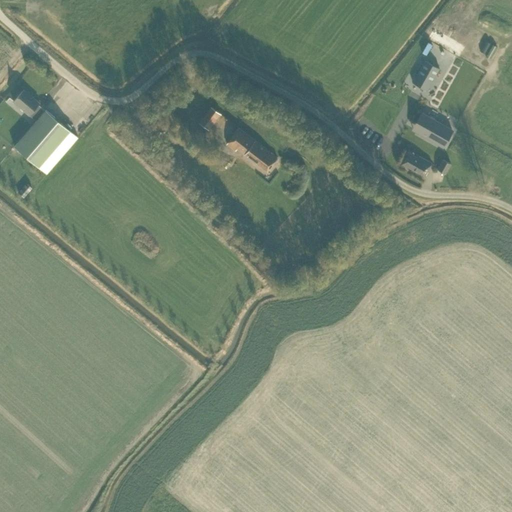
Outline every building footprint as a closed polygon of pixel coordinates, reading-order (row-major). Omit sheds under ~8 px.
[(425,61),(412,82),(425,91),(439,69),(425,61)] [(14,146),(39,167),(46,174),(78,137),(46,110),(44,111),(37,105),(39,103),(24,89),(13,101),(36,121),(14,146)] [(221,113),(211,106),(200,121),(210,129),(221,113)] [(431,117),(421,133),(444,147),(452,133),(454,132),(431,117)] [(148,136),(160,142),(166,131),(154,126),(148,136)] [(237,149),(267,171),(276,158),(239,128),(227,144),(235,151),(237,149)] [(423,177),(432,164),(419,157),(418,158),(407,152),(400,164),(423,177)] [(438,169),(446,174),(451,164),(443,159),(438,169)]
